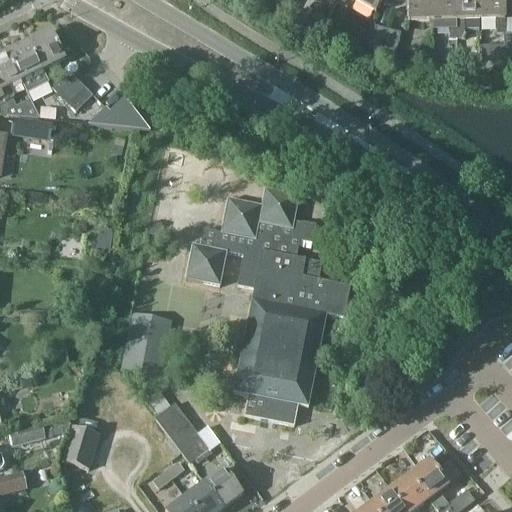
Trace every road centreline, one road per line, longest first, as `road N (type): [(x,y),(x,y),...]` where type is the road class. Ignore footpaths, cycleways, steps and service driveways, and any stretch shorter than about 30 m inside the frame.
road 1 (secondary): [(65,0),(403,170)]
road 2 (secondary): [(403,170),(276,79),(145,0)]
road 3 (residential): [(294,511),(419,419)]
road 4 (secondary): [(511,251),(403,170)]
